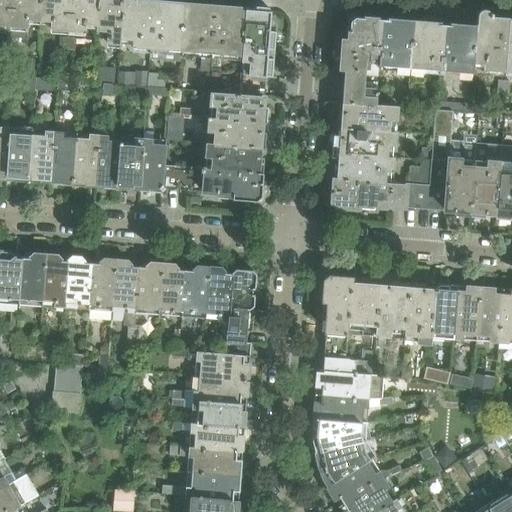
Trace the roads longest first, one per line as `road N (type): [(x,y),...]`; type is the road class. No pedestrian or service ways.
road 1 (residential): [(292,238),(0,215)]
road 2 (residential): [(301,511),(274,450),(292,238)]
road 3 (residential): [(311,6),(292,238)]
road 4 (residential): [(292,238),(511,258)]
